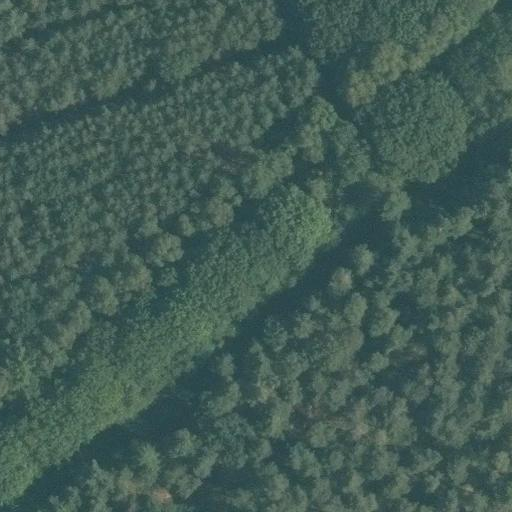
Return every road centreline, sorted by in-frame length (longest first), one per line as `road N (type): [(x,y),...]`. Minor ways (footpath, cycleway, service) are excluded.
road 1 (track): [(0,431),(511,9)]
road 2 (track): [(64,511),(425,214),(511,158)]
road 3 (track): [(511,244),(425,214),(378,168),(337,156)]
